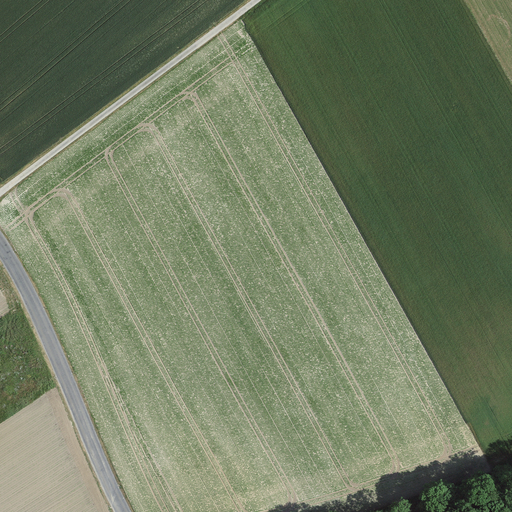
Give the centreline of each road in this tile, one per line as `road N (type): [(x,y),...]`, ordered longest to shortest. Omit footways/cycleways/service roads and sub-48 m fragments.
road 1 (track): [(0,194),(258,0)]
road 2 (tertiary): [(0,248),(124,511)]
